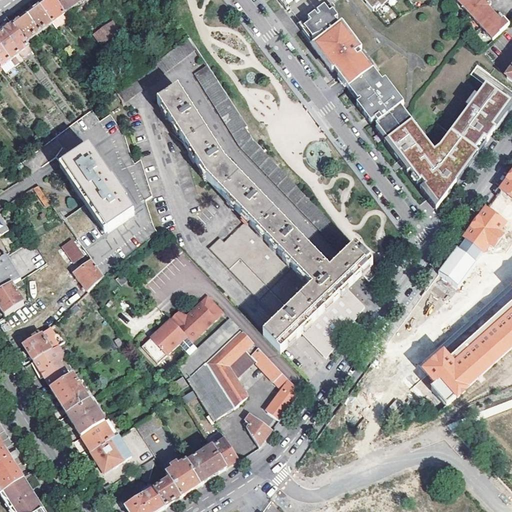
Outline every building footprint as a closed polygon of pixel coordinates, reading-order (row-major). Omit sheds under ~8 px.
[(64,14),(54,0),(48,0),(40,6),(53,24),(64,15),(64,14)] [(82,0),(54,0),(64,14),(82,0)] [(281,0),(278,0),(287,11),(289,9),(286,6),(281,0)] [(362,0),(372,11),(375,8),(376,10),(380,7),(381,9),(391,0),(362,0)] [(461,0),(458,3),(469,15),(485,0),(461,0)] [(485,0),(469,15),(481,28),(495,15),(489,9),(492,7),(485,0)] [(53,24),(40,6),(26,16),(39,34),(53,24)] [(324,7),(317,13),(320,16),(327,11),(324,7)] [(311,23),(304,28),(313,40),(315,39),(320,37),(323,35),(325,38),(312,48),(332,73),(334,71),(358,103),(360,101),(361,103),(357,106),(371,125),(375,121),(378,125),(376,126),(387,141),(388,141),(412,122),(403,110),(400,112),(398,110),(404,105),(385,81),(382,83),(359,53),(362,50),(342,24),(339,26),(335,21),(338,19),(333,12),(330,14),(327,11),(320,16),(318,18),(311,23)] [(315,14),(308,19),(311,23),(318,18),(315,14)] [(494,42),(510,27),(504,20),(502,23),(495,15),(481,28),(494,42)] [(39,34),(26,16),(13,26),(26,44),(39,34)] [(112,20),(92,33),(100,46),(121,32),(112,20)] [(26,44),(13,26),(4,33),(20,55),(29,48),(26,44)] [(301,26),(299,27),(311,42),(313,40),(304,28),(301,26)] [(20,55),(4,33),(0,35),(0,47),(11,62),(20,55)] [(188,39),(117,92),(122,100),(122,103),(195,51),(188,39)] [(0,47),(0,66),(1,69),(11,62),(0,47)] [(239,150),(345,259),(356,249),(254,143),(206,67),(194,75),(239,150)] [(486,86),(440,148),(435,152),(412,122),(388,141),(397,153),(394,155),(399,162),(402,159),(406,165),(420,183),(421,182),(425,187),(424,188),(438,208),(449,194),(456,184),(453,182),(475,152),(484,140),(487,143),(491,136),(495,130),(493,128),(510,104),(486,86)] [(276,324),(293,343),(302,335),(325,359),(342,336),(363,309),(347,292),(348,291),(330,273),(330,274),(224,164),(178,91),(156,104),(203,180),(245,226),(223,246),(219,241),(208,251),(278,323),(276,324)] [(495,130),(511,108),(511,105),(510,104),(493,128),(495,130)] [(91,111),(45,145),(86,204),(64,221),(90,257),(105,277),(159,235),(155,228),(145,201),(151,196),(140,159),(134,163),(131,160),(124,136),(108,114),(98,121),(91,111)] [(387,141),(385,143),(394,155),(397,153),(388,141),(387,141)] [(453,182),(456,184),(478,154),(475,152),(453,182)] [(511,176),(501,191),(511,198),(511,176)] [(465,239),(484,254),(491,245),(495,249),(504,237),(500,233),(506,225),(487,211),(465,239)] [(71,239),(61,247),(73,265),(84,257),(71,239)] [(356,249),(345,259),(362,278),(368,284),(379,273),(356,249)] [(458,289),(476,264),(456,250),(438,275),(458,289)] [(21,280),(6,257),(1,260),(0,260),(0,293),(12,286),(21,280)] [(88,292),(105,277),(90,257),(86,260),(89,264),(75,274),(88,292)] [(337,267),(330,273),(348,291),(354,285),(362,278),(345,259),(337,267)] [(0,293),(0,310),(5,318),(24,305),(12,286),(0,293)] [(184,317),(180,312),(171,320),(171,322),(187,339),(192,344),(223,316),(208,299),(188,317),(184,317)] [(511,318),(455,370),(444,357),(427,373),(438,386),(432,391),(447,408),(457,399),(458,401),(466,394),(465,392),(511,351),(511,318)] [(141,348),(158,366),(187,339),(171,322),(141,348)] [(287,349),(293,343),(276,324),(269,330),(263,336),(280,355),(287,349)] [(52,326),(23,347),(34,364),(59,347),(66,343),(61,335),(56,333),(52,326)] [(235,410),(248,399),(229,368),(246,353),(283,391),(270,410),(268,414),(279,423),(301,394),(241,334),(207,365),(235,410)] [(34,364),(39,372),(64,355),(59,347),(34,364)] [(68,380),(58,363),(60,362),(64,355),(39,372),(43,378),(51,390),(68,380)] [(235,410),(207,365),(188,382),(214,423),(235,410)] [(88,403),(72,377),(68,380),(51,390),(67,416),(88,403)] [(181,390),(188,387),(184,377),(177,380),(181,390)] [(193,392),(182,399),(187,405),(197,399),(193,392)] [(88,403),(67,416),(74,427),(81,439),(105,424),(93,407),(92,408),(88,403)] [(136,427),(143,439),(162,426),(155,415),(136,427)] [(251,416),(245,423),(249,426),(255,419),(251,416)] [(247,429),(259,449),(272,433),(255,419),(249,426),(247,429)] [(105,424),(81,439),(91,455),(115,440),(105,424)] [(222,436),(210,444),(213,448),(226,470),(239,462),(222,436)] [(115,440),(91,455),(105,475),(131,458),(119,438),(115,440)] [(10,458),(8,455),(0,441),(0,489),(2,493),(24,480),(12,461),(10,458)] [(187,465),(200,486),(215,477),(226,470),(213,448),(187,465)] [(159,449),(153,454),(155,458),(156,460),(163,469),(169,465),(159,449)] [(15,451),(8,455),(10,458),(12,461),(19,457),(15,451)] [(155,458),(136,470),(142,480),(149,483),(156,460),(155,458)] [(170,482),(181,499),(197,489),(200,486),(187,465),(186,463),(179,468),(178,465),(170,470),(172,473),(167,476),(170,482)] [(44,511),(35,497),(24,480),(2,493),(0,494),(0,495),(10,511),(44,511)] [(154,492),(165,509),(178,501),(181,499),(170,482),(154,492)] [(159,511),(165,509),(154,492),(151,486),(142,492),(144,496),(125,508),(128,511),(159,511)]
